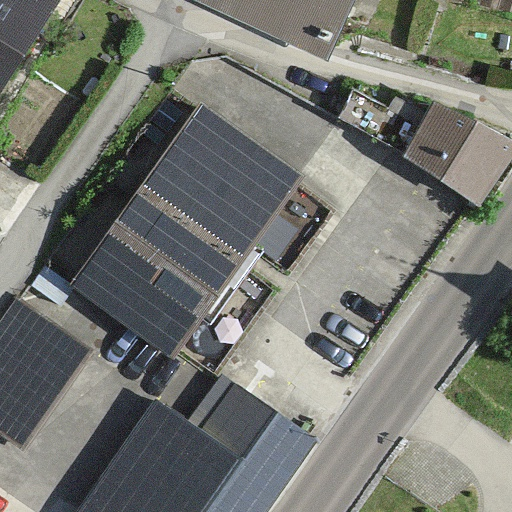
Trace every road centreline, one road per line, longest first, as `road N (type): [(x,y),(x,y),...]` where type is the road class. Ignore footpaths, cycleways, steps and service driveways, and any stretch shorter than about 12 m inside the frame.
road 1 (residential): [(511,97),(280,55),(165,0)]
road 2 (primary): [(511,229),(314,511)]
